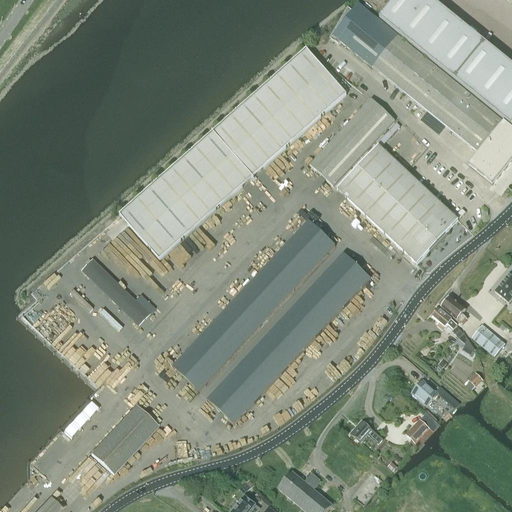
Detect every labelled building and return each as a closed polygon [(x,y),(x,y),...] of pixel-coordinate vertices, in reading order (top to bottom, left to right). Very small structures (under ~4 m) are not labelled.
[(446,13),(430,0),(395,0),(379,20),(415,50),(446,13)] [(340,43),(352,53),(378,22),(358,6),(330,40),(338,45),(340,43)] [(455,82),(485,44),(446,13),(415,50),(455,82)] [(378,22),(352,53),(372,69),(397,37),(378,22)] [(397,37),(372,69),(403,94),(410,85),(428,63),(397,37)] [(511,122),(511,66),(485,44),(455,82),(509,126),(511,122)] [(160,262),(346,96),(306,52),(120,217),(160,262)] [(410,85),(403,94),(418,106),(443,75),(428,63),(410,85)] [(502,122),(443,75),(418,106),(477,154),(502,122)] [(371,101),(310,167),(333,189),(394,123),(371,101)] [(511,130),(503,123),(468,167),(492,186),(511,161),(511,130)] [(417,266),(458,222),(378,147),(337,191),(417,266)] [(459,220),(465,214),(462,210),(456,217),(459,220)] [(172,370),(199,394),(205,387),(335,248),(309,223),(172,370)] [(72,267),(137,330),(149,318),(84,255),(72,267)] [(344,256),(207,402),(234,427),(370,281),(344,256)] [(511,272),(495,293),(509,305),(511,300),(511,272)] [(445,304),(441,309),(461,325),(466,320),(462,316),(465,312),(450,298),(449,299),(447,299),(445,303),(445,304)] [(451,321),(438,309),(431,317),(439,324),(437,327),(442,332),(448,326),(453,330),(457,326),(451,321)] [(494,359),(505,347),(482,327),(471,339),(494,359)] [(475,351),(468,341),(462,351),(471,357),(475,351)] [(471,391),(475,387),(475,388),(481,381),(476,376),(465,386),(471,391)] [(438,396),(422,382),(411,394),(427,408),(438,396)] [(136,409),(91,457),(106,471),(113,478),(158,430),(136,409)] [(415,445),(429,431),(419,421),(405,436),(415,445)] [(362,423),(350,436),(360,445),(367,437),(378,446),(383,441),(362,423)] [(304,483),(292,473),(277,490),(302,511),(328,511),(333,507),(314,492),(321,484),(319,482),(320,481),(312,475),(304,483)] [(244,498),(232,511),(258,511),(260,510),(244,497),(244,498)] [(40,511),(61,511),(62,511),(50,501),(40,511)]
